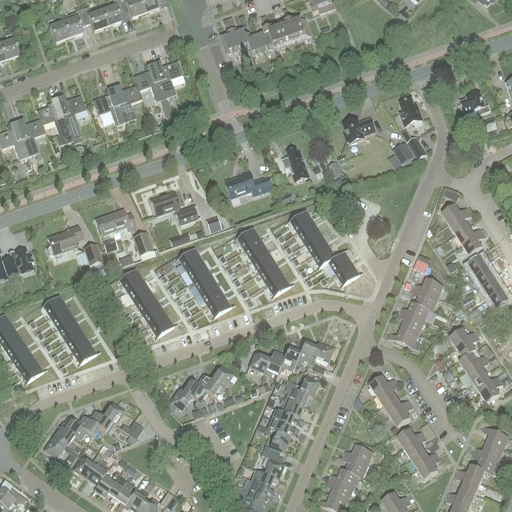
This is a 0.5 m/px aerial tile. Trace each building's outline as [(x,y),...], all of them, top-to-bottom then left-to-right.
[(145,16),(139,0),(132,0),(133,2),(129,4),(127,0),(121,0),(119,1),(124,16),(129,14),(131,21),(145,16)] [(139,0),(145,16),(159,12),(154,0),(139,0)] [(319,16),(336,10),(335,5),(332,7),(329,0),(308,0),(311,9),(310,10),(313,17),(319,15),(319,16)] [(384,0),(383,0),(380,4),(386,10),(391,5),(384,0)] [(499,0),(478,0),(482,3),(481,4),(488,9),(491,6),(492,7),(493,7),(499,0)] [(102,13),(108,30),(122,25),(119,18),(124,16),(119,1),(113,3),(115,9),(102,13)] [(94,35),(108,30),(102,13),(91,17),(89,10),(80,13),(85,27),(91,26),(94,35)] [(403,12),(397,19),(405,25),(410,18),(403,12)] [(63,25),(69,41),(83,36),(81,29),(85,27),(80,13),(61,19),(63,25)] [(45,17),(47,24),(53,22),(50,15),(45,17)] [(221,38),(228,56),(249,49),(252,58),(306,39),(306,40),(311,39),(305,21),(301,23),(300,20),(293,22),(293,21),(284,24),(284,26),(272,30),(271,29),(263,32),(263,33),(250,38),(249,35),(245,37),(243,30),(236,32),(236,31),(227,34),(227,35),(221,38)] [(225,30),(235,27),(232,20),(223,23),(225,30)] [(69,41),(63,25),(50,30),(55,46),(69,41)] [(330,29),(321,32),(323,40),(332,36),(330,29)] [(3,32),(5,39),(11,37),(9,30),(3,32)] [(0,46),(0,47),(6,64),(19,59),(13,42),(0,46)] [(159,65),(154,67),(166,101),(176,98),(171,82),(182,78),(177,64),(161,70),(159,65)] [(137,88),(139,94),(151,90),(156,105),(160,104),(166,121),(172,119),(166,101),(154,67),(147,69),(149,74),(133,80),(137,88)] [(113,91),(126,126),(135,122),(130,107),(142,103),(139,94),(137,88),(122,94),(120,88),(113,91)] [(126,126),(113,91),(107,93),(109,98),(93,104),(98,118),(110,114),(115,129),(126,126)] [(466,99),(467,101),(460,104),(461,107),(460,109),(461,112),(463,113),(464,116),(471,114),(472,115),(476,113),(478,118),(490,114),(489,109),(485,110),(480,95),(466,99)] [(57,101),(73,144),(73,145),(81,142),(80,139),(81,139),(73,117),(86,113),(81,99),(66,104),(64,98),(57,101)] [(40,123),(42,128),(54,124),(58,138),(56,139),(59,149),(73,144),(57,101),(51,103),(53,108),(37,114),(40,123)] [(422,122),(417,109),(416,107),(414,108),(411,102),(399,106),(402,115),(399,116),(404,129),(422,122)] [(363,138),(375,134),(370,121),(359,125),(357,121),(343,127),(346,136),(344,137),(347,145),(349,144),(350,146),(364,141),(363,138)] [(484,135),(486,134),(487,139),(498,135),(496,131),(496,130),(493,121),(481,125),(484,135)] [(42,128),(40,123),(25,128),(23,122),(16,124),(28,159),(38,156),(33,141),(45,137),(42,128)] [(18,163),(28,159),(16,124),(10,127),(13,132),(0,136),(0,149),(1,152),(13,148),(18,163)] [(427,158),(416,140),(407,145),(418,163),(427,158)] [(405,147),(393,155),(401,168),(414,160),(405,147)] [(294,184),(309,179),(300,154),(297,155),(295,151),(287,154),(288,158),(285,159),(294,184)] [(334,181),(338,178),(340,181),(337,183),(340,189),(350,183),(346,177),(345,178),(343,175),(342,176),(335,164),(327,170),(334,181)] [(322,173),(319,167),(312,171),(315,177),(322,173)] [(268,179),(260,182),(253,184),(248,172),(237,176),(239,181),(233,183),(232,182),(225,185),(231,202),(252,195),(253,198),(265,194),(272,191),(268,179)] [(504,191),(511,185),(505,175),(497,181),(504,191)] [(194,210),(196,209),(180,214),(173,196),(150,204),(156,219),(174,213),(179,228),(200,221),(200,219),(197,220),(194,210)] [(361,198),(357,208),(370,213),(374,203),(361,198)] [(449,227),(469,214),(467,210),(459,215),(455,208),(442,216),(449,227)] [(114,216),(115,217),(95,224),(101,239),(126,230),(128,233),(135,230),(131,217),(125,219),(123,213),(114,216)] [(296,236),(317,223),(313,217),(309,220),(305,213),(289,224),(296,236)] [(455,238),(468,229),(464,223),(472,218),(469,214),(449,227),(455,238)] [(210,235),(221,231),(217,219),(206,223),(210,235)] [(304,247),(320,237),(316,231),(320,228),(317,223),(296,236),(304,247)] [(48,242),(50,249),(48,249),(47,251),(49,257),(51,258),(53,258),(53,259),(77,251),(75,245),(83,242),(78,229),(65,233),(66,236),(48,242)] [(462,248),(483,235),(480,231),(473,236),(468,229),(455,238),(462,248)] [(244,253),(265,240),(261,234),(257,237),(253,231),(237,241),(244,253)] [(132,240),(139,258),(141,264),(154,259),(152,254),(153,253),(146,234),(132,240)] [(483,235),(462,248),(469,259),(482,251),(478,244),(485,239),(483,235)] [(190,242),(188,236),(179,239),(181,246),(190,242)] [(311,259),(332,246),(328,241),(324,243),(320,237),(304,247),(311,259)] [(281,238),(276,241),(280,246),(285,243),(281,238)] [(118,251),(114,240),(103,244),(106,255),(118,251)] [(252,264),(268,254),(264,248),(268,245),(265,240),(244,253),(252,264)] [(319,271),(327,265),(335,260),(331,254),(335,251),(332,246),(311,259),(319,271)] [(89,269),(102,265),(96,248),(84,252),(89,269)] [(186,273),(202,263),(198,256),(202,254),(199,248),(178,261),(186,273)] [(288,249),(284,252),(288,258),(292,255),(288,249)] [(28,259),(25,252),(15,255),(14,254),(9,256),(10,260),(1,263),(0,260),(0,284),(8,282),(7,279),(18,275),(19,278),(33,273),(30,265),(33,264),(31,258),(28,259)] [(259,276),(279,263),(276,258),(272,261),(268,254),(252,264),(259,276)] [(327,265),(335,277),(355,263),(351,258),(348,261),(344,254),(335,260),(327,265)] [(122,270),(134,266),(131,258),(119,262),(122,270)] [(223,258),(218,261),(222,267),(226,264),(223,258)] [(296,261),(291,264),(295,270),(300,267),(296,261)] [(476,280),(496,267),(494,263),(486,268),(482,261),(469,269),(476,280)] [(193,285),(213,272),(210,267),(206,269),(202,263),(186,273),(193,285)] [(266,287),(282,277),(278,271),(283,268),(279,263),(259,276),(266,287)] [(358,269),(355,263),(335,277),(342,288),(358,278),(354,272),(358,269)] [(111,273),(108,266),(102,268),(102,270),(86,276),(88,281),(111,273)] [(482,291),(495,282),(491,276),(499,271),(496,267),(476,280),(482,291)] [(230,270),(225,273),(229,279),(234,276),(230,270)] [(127,294),(147,281),(144,276),(140,278),(135,272),(119,282),(127,294)] [(200,296),(216,286),(212,280),(217,277),(213,272),(193,285),(200,296)] [(304,273),(299,276),(303,281),(307,279),(304,273)] [(282,277),(266,287),(274,299),(294,287),(291,281),(286,284),(282,277)] [(164,278),(159,281),(160,281),(163,287),(168,284),(164,278)] [(135,305),(151,295),(146,289),(151,286),(147,281),(127,294),(135,305)] [(324,281),(319,284),(323,289),(327,286),(324,281)] [(414,291),(438,301),(444,288),(426,281),(423,290),(416,287),(414,291)] [(237,282),(233,285),(236,290),(241,287),(237,282)] [(309,282),(305,285),(308,291),(313,288),(309,282)] [(489,301),(510,288),(507,284),(500,289),(495,282),(482,291),(489,301)] [(207,308),(228,295),(225,290),(220,293),(216,286),(200,296),(207,308)] [(511,291),(510,288),(489,301),(496,312),(509,304),(505,297),(511,292),(511,291)] [(171,289),(167,292),(171,298),(175,295),(171,289)] [(433,314),(438,301),(414,291),(412,296),(419,299),(416,307),(412,305),(429,313),(433,314)] [(244,293),(240,296),(243,302),(248,299),(244,293)] [(114,295),(109,298),(113,303),(118,300),(114,295)] [(142,317),(163,304),(159,299),(155,301),(151,295),(135,305),(142,317)] [(228,295),(207,308),(215,320),(231,310),(227,304),(231,301),(228,295)] [(51,321),(67,311),(63,304),(67,301),(64,296),(43,309),(51,321)] [(179,301),(175,304),(178,310),(183,307),(179,301)] [(250,302),(245,305),(249,311),(254,308),(250,302)] [(150,328),(166,318),(162,312),(166,309),(163,304),(142,317),(150,328)] [(424,325),(429,313),(412,305),(408,313),(402,311),(400,315),(424,325)] [(121,306),(117,309),(121,315),(125,312),(121,306)] [(58,332),(79,320),(75,314),(71,317),(67,311),(51,321),(58,332)] [(187,313),(182,316),(186,321),(191,318),(187,313)] [(418,338),(424,325),(400,315),(398,320),(405,323),(401,331),(418,338)] [(0,337),(16,326),(13,321),(8,324),(4,317),(0,319),(0,337)] [(129,318),(124,321),(127,325),(128,326),(133,323),(129,318)] [(158,340),(178,327),(174,322),(170,324),(166,318),(150,328),(158,340)] [(65,344),(81,334),(77,327),(82,325),(79,320),(58,332),(65,344)] [(33,323),(28,327),(32,332),(37,329),(33,323)] [(194,323),(189,326),(193,332),(198,329),(194,323)] [(0,345),(4,351),(20,340),(15,334),(20,331),(16,326),(0,337),(0,345)] [(137,329),(132,332),(136,338),(140,335),(137,329)] [(413,351),(418,338),(401,331),(398,339),(391,336),(389,341),(413,351)] [(456,351),(477,338),(474,334),(467,339),(462,332),(449,341),(456,351)] [(86,340),(81,334),(65,344),(73,356),(93,342),(90,338),(86,340)] [(41,335),(36,338),(40,344),(44,341),(41,335)] [(463,362),(472,356),(476,354),(472,347),(479,342),(477,338),(456,351),(463,362)] [(12,362),(32,349),(28,344),(24,347),(20,340),(4,351),(12,362)] [(144,340),(139,343),(143,349),(148,346),(144,340)] [(93,342),(73,356),(80,368),(96,358),(92,351),(96,348),(93,342)] [(309,367),(310,365),(317,349),(305,344),(301,355),(296,366),(300,368),(301,365),(308,369),(309,367)] [(319,344),(317,349),(310,365),(309,367),(314,369),(316,365),(319,366),(321,365),(322,362),(328,365),(334,351),(319,344)] [(48,346),(44,349),(48,355),(52,352),(48,346)] [(19,374),(35,363),(31,357),(35,354),(32,349),(12,362),(19,374)] [(292,374),(294,370),(296,366),(301,355),(289,350),(284,361),(280,372),(284,374),(285,371),(292,374)] [(266,372),(270,362),(254,355),(248,369),(264,376),(266,372)] [(278,376),(280,372),(284,361),(273,356),(270,362),(266,372),(278,376)] [(466,375),(487,362),(484,358),(476,363),(472,356),(463,362),(459,364),(466,375)] [(56,358),(52,361),(55,366),(60,363),(56,358)] [(466,375),(473,386),(486,377),(482,370),(489,366),(487,362),(466,375)] [(35,363),(19,374),(27,385),(40,377),(43,381),(49,377),(47,372),(44,367),(39,369),(35,363)] [(326,370),(317,366),(314,373),(323,377),(326,370)] [(64,369),(59,372),(63,378),(67,375),(64,369)] [(212,383),(220,389),(224,391),(234,378),(221,369),(212,383)] [(7,374),(2,377),(6,383),(10,380),(7,374)] [(473,386),(480,397),(501,383),(498,379),(490,384),(486,377),(473,386)] [(289,384),(287,389),(299,394),(309,398),(313,400),(320,384),(306,378),(301,389),(295,387),(296,386),(289,384)] [(511,383),(508,378),(502,383),(505,387),(511,383)] [(201,380),(196,388),(199,390),(204,393),(208,395),(213,399),(220,389),(212,383),(206,379),(204,382),(201,380)] [(382,380),(375,385),(369,388),(376,399),(397,385),(394,381),(387,386),(382,380)] [(503,387),(501,383),(480,397),(487,407),(500,398),(495,392),(503,387)] [(204,393),(199,390),(196,388),(190,384),(183,394),(192,400),(197,404),(203,407),(205,404),(203,402),(208,395),(204,393)] [(376,399),(383,409),(396,401),(392,394),(399,389),(397,385),(376,399)] [(15,387),(11,390),(14,396),(19,393),(15,387)] [(304,410),(309,398),(299,394),(287,389),(285,393),(287,393),(284,401),(289,403),(304,410)] [(258,397),(256,391),(249,394),(251,399),(258,397)] [(179,392),(170,406),(176,410),(182,414),(192,400),(183,394),(179,392)] [(299,421),(304,410),(289,403),(284,401),(282,400),(280,405),(283,406),(280,413),(284,415),(299,421)] [(390,420),(411,406),(408,403),(401,407),(396,401),(383,409),(390,420)] [(200,411),(203,407),(197,404),(194,408),(200,412),(200,411)] [(103,420),(111,425),(115,428),(125,414),(113,406),(103,420)] [(176,410),(170,406),(167,410),(174,414),(176,410)] [(411,406),(390,420),(397,431),(410,422),(406,415),(413,410),(411,406)] [(202,418),(208,416),(206,410),(200,411),(200,412),(202,418)] [(299,422),(299,421),(284,415),(280,413),(276,411),(271,421),(290,429),(292,423),(302,427),(303,423),(299,422)] [(111,425),(103,420),(98,416),(94,421),(89,417),(87,421),(99,430),(105,434),(111,425)] [(99,430),(87,421),(85,420),(82,425),(77,422),(75,426),(86,434),(93,439),(99,430)] [(299,433),(290,429),(271,421),(267,431),(270,432),(276,435),(286,439),(288,433),(298,437),(299,433)] [(86,434),(75,426),(70,422),(66,427),(63,425),(60,429),(74,438),(80,443),(86,434)] [(143,431),(134,424),(129,431),(123,427),(121,431),(136,441),(143,431)] [(268,437),(270,432),(267,431),(259,427),(257,432),(268,437)] [(72,453),(75,450),(75,449),(69,445),(74,438),(60,429),(53,439),(72,453)] [(486,445),(504,452),(509,439),(485,429),(483,434),(490,437),(486,445)] [(404,452),(424,438),(422,434),(414,439),(410,432),(397,441),(404,452)] [(283,456),(284,455),(290,457),(292,452),(286,450),(290,441),(286,439),(276,435),(269,450),(265,448),(263,453),(278,459),(280,455),(283,456)] [(411,462),(424,453),(419,447),(427,442),(424,438),(404,452),(411,462)] [(70,456),(72,453),(53,439),(43,453),(56,462),(64,451),(66,452),(65,453),(70,456)] [(498,465),(504,452),(486,445),(483,453),(476,451),(474,455),(498,465)] [(99,454),(103,457),(107,451),(103,448),(99,454)] [(344,458),(368,468),(373,455),(356,448),(353,456),(346,454),(344,458)] [(108,451),(103,457),(107,460),(110,459),(113,455),(108,451)] [(264,477),(278,483),(285,467),(282,466),(284,461),(278,459),(263,453),(261,458),(265,460),(262,467),(264,470),(266,471),(264,477)] [(418,472),(438,459),(436,455),(428,460),(424,453),(411,462),(418,472)] [(86,482),(100,461),(103,457),(99,454),(91,467),(81,460),(73,472),(86,482)] [(493,478),(498,465),(474,455),(473,460),(479,462),(476,470),(485,474),(485,475),(493,478)] [(362,481),(368,468),(344,458),(342,463),(349,465),(345,473),(359,479),(362,481)] [(438,459),(418,472),(425,483),(438,475),(433,468),(441,463),(438,459)] [(106,466),(100,461),(86,482),(97,489),(104,479),(109,471),(106,469),(106,466)] [(137,472),(130,467),(125,474),(132,478),(137,472)] [(485,474),(476,470),(471,468),(468,476),(459,472),(458,477),(480,486),(485,475),(485,474)] [(359,479),(345,473),(342,472),(338,480),(331,478),(330,482),(353,492),(359,479)] [(277,487),(278,483),(264,477),(255,473),(251,483),(254,484),(270,491),(272,485),(277,487)] [(114,486),(117,482),(119,479),(121,476),(117,474),(113,480),(110,484),(104,479),(97,489),(94,493),(105,500),(107,496),(114,486)] [(221,487),(230,480),(225,474),(216,481),(221,487)] [(475,498),(480,486),(458,477),(456,481),(464,484),(461,492),(475,498)] [(119,479),(117,482),(107,496),(112,500),(109,504),(113,506),(116,502),(128,485),(121,480),(119,479)] [(152,492),(156,487),(157,486),(150,481),(144,490),(151,494),(152,492)] [(348,505),(353,492),(330,482),(328,487),(334,489),(331,497),(348,505)] [(251,483),(247,492),(250,494),(256,496),(266,500),(268,495),(272,497),(274,492),(270,491),(254,484),(251,483)] [(122,511),(125,508),(135,494),(137,491),(128,485),(116,502),(121,505),(118,509),(121,511),(122,511)] [(239,489),(234,487),(231,493),(237,496),(239,489)] [(256,496),(250,494),(247,492),(244,491),(241,498),(244,499),(243,502),(252,506),(250,511),(249,511),(265,511),(270,502),(266,500),(256,496)] [(0,506),(7,511),(8,511),(12,506),(16,509),(19,505),(25,509),(29,504),(22,500),(10,492),(7,497),(0,492),(0,506)] [(130,511),(137,511),(144,503),(145,501),(148,496),(142,492),(139,497),(135,494),(125,508),(130,511)] [(470,509),(475,498),(461,492),(458,499),(450,496),(448,500),(470,509)] [(165,510),(173,498),(167,494),(160,506),(165,510)] [(386,511),(393,511),(409,502),(406,498),(399,503),(395,496),(381,504),(386,511)] [(329,511),(344,511),(348,505),(331,497),(327,506),(321,503),(319,508),(329,511)] [(173,498),(165,510),(168,511),(171,511),(179,502),(173,498)] [(469,511),(470,509),(448,500),(446,504),(454,508),(452,511),(469,511)] [(157,511),(155,510),(158,505),(152,501),(149,506),(144,503),(137,511),(157,511)] [(404,511),(411,506),(409,502),(393,511),(404,511)]
